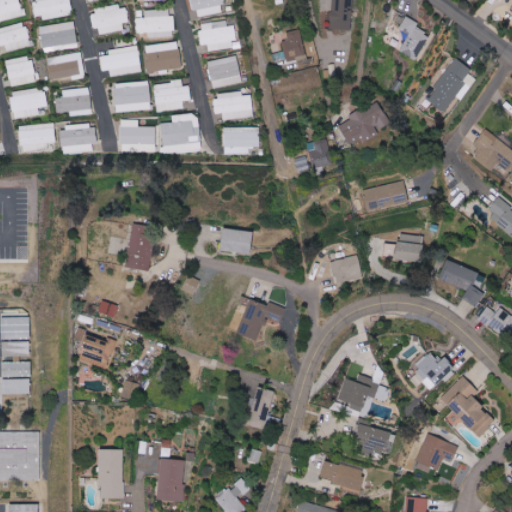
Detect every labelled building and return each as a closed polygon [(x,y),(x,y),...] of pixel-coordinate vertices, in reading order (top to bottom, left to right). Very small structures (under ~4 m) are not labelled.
[(0,0),(0,21),(23,16),(18,0),(0,0)] [(31,0),(34,20),(72,15),(70,0),(31,0)] [(223,0),(192,0),(196,17),(226,12),(223,0)] [(332,0),(332,29),(352,29),(353,0),(332,0)] [(97,35),(124,31),(123,23),(129,22),(126,5),(93,10),(97,35)] [(136,33),(148,33),(148,38),(174,37),(173,10),(145,10),(145,18),(136,18),(136,33)] [(401,52),(420,60),(431,35),(417,28),(420,22),(406,16),(400,30),(409,34),(401,52)] [(24,21),(0,28),(0,38),(4,53),(31,45),(24,21)] [(200,24),(202,45),(208,45),(209,51),(236,48),(234,25),(227,26),(227,21),(200,24)] [(41,26),(44,52),(78,48),(75,22),(41,26)] [(287,31),(288,40),(283,41),(286,62),(306,59),(302,29),(287,31)] [(145,45),(148,72),(183,69),(180,42),(145,45)] [(109,49),(109,55),(100,56),(102,71),(110,70),(110,76),(141,73),(139,46),(109,49)] [(61,55),(62,63),(49,65),(52,82),(86,77),(82,53),(61,55)] [(242,83),(237,56),(208,61),(213,88),(242,83)] [(36,83),(33,57),(7,60),(10,85),(36,83)] [(445,112),(456,96),(462,100),(478,75),(454,59),(427,100),(445,112)] [(184,109),(183,101),(191,101),(190,86),(183,86),(183,81),(154,83),(157,111),(184,109)] [(151,110),(150,82),(115,83),(116,111),(151,110)] [(10,92),(14,119),(40,115),(39,108),(47,106),(44,87),(10,92)] [(63,90),(64,97),(55,98),(57,113),(70,112),(70,116),(93,114),(90,88),(63,90)] [(223,119),(253,118),(252,95),(243,95),(243,92),(215,93),(216,113),(223,113),(223,119)] [(390,123),(377,101),(349,118),(351,120),(340,127),(352,147),(379,131),(378,130),(390,123)] [(160,120),(164,155),(202,150),(198,115),(160,120)] [(122,151),(156,152),(156,127),(139,126),(139,120),(122,120),(122,151)] [(62,153),(97,151),(96,125),(61,127),(62,153)] [(260,127),(224,128),(225,155),(249,154),(249,147),(261,146),(260,127)] [(511,167),(511,149),(487,130),(474,146),(480,151),(475,158),(492,171),(497,164),(508,173),(511,167)] [(314,142),(315,150),(311,150),(312,167),(332,165),(329,140),(314,142)] [(297,157),(299,173),(309,172),(308,156),(297,157)] [(364,189),(369,210),(409,202),(405,181),(364,189)] [(511,208),(500,198),(487,213),(511,235),(511,208)] [(127,267),(150,271),(157,227),(135,223),(127,267)] [(253,253),(254,231),(223,230),(223,252),(253,253)] [(425,237),(401,234),(400,245),(387,244),(386,258),(422,262),(425,237)] [(332,262),(338,285),(364,278),(358,256),(332,262)] [(467,291),(463,301),(479,306),(483,293),(480,291),(486,275),(446,261),(439,281),(467,291)] [(183,289),(195,295),(202,281),(190,275),(183,289)] [(260,341),(267,319),(282,323),(286,309),(251,298),(239,334),(260,341)] [(116,318),(120,306),(103,301),(100,313),(116,318)] [(511,315),(501,308),(497,313),(488,307),(479,319),(506,337),(510,331),(511,333),(511,315)] [(31,317),(2,318),(2,340),(31,339),(31,317)] [(108,368),(116,342),(89,334),(81,359),(108,368)] [(31,341),(4,342),(4,356),(31,356),(31,341)] [(432,392),(457,369),(447,358),(441,363),(431,353),(417,366),(421,370),(416,374),(432,392)] [(32,376),(32,362),(3,363),(3,377),(32,376)] [(497,420),(474,397),(479,392),(464,376),(441,397),(480,437),(497,420)] [(386,402),(391,387),(360,377),(358,382),(346,378),(339,400),(355,405),(352,413),(367,417),(374,398),(386,402)] [(3,394),(31,394),(31,379),(2,380),(3,394)] [(140,383),(126,380),(122,396),(135,400),(140,383)] [(250,425),(266,429),(276,391),(259,387),(250,425)] [(356,440),(364,442),(362,453),(384,457),(385,450),(394,452),(397,433),(359,425),(356,440)] [(0,481),(41,482),(41,432),(0,431),(0,481)] [(455,461),(459,444),(430,436),(422,463),(441,468),(444,458),(455,461)] [(246,461),(259,464),(262,451),(249,448),(246,461)] [(124,449),(100,450),(101,498),(124,498),(124,449)] [(186,461),(162,459),(158,499),(182,501),(186,461)] [(322,479),(345,484),(343,492),(360,496),(365,471),(325,462),(322,479)] [(241,511),(247,508),(239,498),(251,488),(243,478),(217,499),(227,511),(241,511)] [(405,511),(427,511),(429,498),(407,496),(405,511)] [(338,511),(301,503),(299,511),(338,511)]
